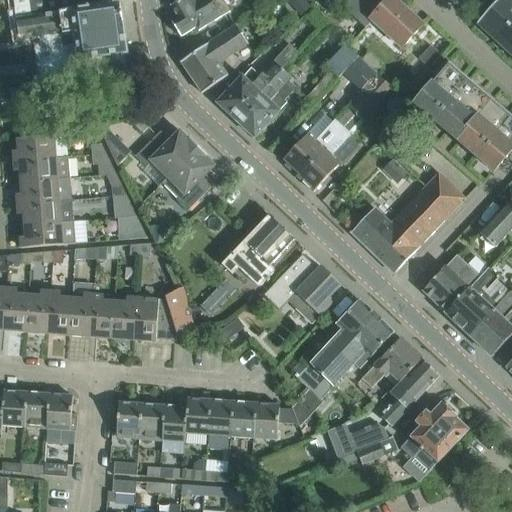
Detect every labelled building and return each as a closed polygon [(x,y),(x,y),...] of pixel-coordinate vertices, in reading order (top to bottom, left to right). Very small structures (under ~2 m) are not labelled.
[(128,54),(123,23),(124,23),(122,7),(121,7),(121,4),(95,7),(94,0),(14,0),(16,10),(20,41),(35,38),(42,86),(44,88),(108,79),(108,78),(130,75),(127,54),(128,54)] [(222,0),(181,0),(171,6),(178,18),(171,23),(181,38),(196,28),(199,32),(230,12),(222,0)] [(306,0),(288,0),(302,16),(313,8),(306,0)] [(423,26),(395,0),(387,0),(384,4),(378,0),(342,0),(340,3),(366,28),(373,21),(403,48),(423,26)] [(495,41),(511,23),(511,2),(509,0),(499,0),(477,24),(495,41)] [(511,56),(511,23),(495,41),(511,56)] [(212,72),(244,50),(230,29),(181,63),(202,94),(219,83),(212,72)] [(237,121),(282,74),(279,71),(297,53),(289,45),(259,77),(251,69),(239,81),(218,103),(221,106),(222,109),(225,112),(228,113),(237,121)] [(359,57),(347,46),(327,67),(331,72),(338,79),(359,57)] [(431,47),(419,60),(429,69),(441,56),(431,47)] [(511,116),(449,63),(427,89),(414,104),(494,172),(511,151),(511,116)] [(331,72),(303,103),(310,109),(338,79),(331,72)] [(276,115),(268,107),(276,98),(283,104),(294,91),(287,84),(290,81),(282,74),(237,121),(245,129),(246,131),(249,134),(252,135),(255,138),(276,115)] [(394,90),(386,82),(378,74),(358,96),(366,104),(376,93),(385,101),(394,90)] [(356,114),(344,127),(352,135),(385,101),(376,93),(366,104),(358,96),(348,107),(351,109),(356,114)] [(396,98),(385,110),(397,121),(408,109),(396,98)] [(142,118),(135,124),(143,133),(150,127),(142,118)] [(309,133),(284,160),(287,163),(285,166),(299,178),(338,136),(345,143),(349,138),(352,135),(344,127),(338,123),(335,120),(316,140),(309,133)] [(104,125),(98,125),(111,152),(117,165),(131,150),(121,141),(104,125)] [(57,158),(54,129),(22,132),(22,139),(17,140),(18,152),(13,152),(14,162),(69,158),(69,157),(57,158)] [(168,178),(199,147),(190,138),(188,140),(180,132),(167,145),(157,135),(136,157),(146,168),(152,162),(168,178)] [(338,136),(299,178),(314,193),(341,163),(333,156),(345,143),(338,136)] [(102,144),(92,145),(93,157),(107,156),(102,144)] [(201,179),(214,166),(206,158),(208,156),(199,147),(168,178),(184,194),(178,200),(189,210),(211,189),(201,179)] [(111,163),(107,156),(93,157),(94,165),(111,163)] [(70,180),(69,158),(14,162),(15,172),(20,172),(21,184),(70,180)] [(394,275),(466,200),(439,174),(391,224),(375,209),(352,233),(394,275)] [(72,202),(70,180),(21,184),(22,195),(16,195),(17,206),(72,202)] [(122,187),(112,187),(113,198),(127,197),(122,187)] [(74,223),(72,202),(17,206),(18,215),(23,214),(24,227),(74,223)] [(137,217),(130,202),(113,203),(115,219),(130,218),(137,217)] [(511,210),(506,204),(479,233),(483,236),(494,246),(511,226),(511,210)] [(270,266),(295,240),(270,216),(259,228),(255,224),(237,244),(240,247),(223,265),(231,273),(237,267),(261,290),(270,280),(268,278),(274,272),(274,270),(270,266)] [(137,217),(130,218),(131,240),(148,239),(137,217)] [(76,244),(74,223),(24,227),(25,238),(20,238),(21,249),(76,244)] [(151,244),(141,245),(140,258),(150,258),(151,244)] [(140,258),(141,245),(131,245),(131,258),(140,258)] [(118,246),(98,248),(97,258),(119,258),(118,246)] [(97,258),(98,248),(75,250),(75,261),(88,258),(97,258)] [(63,251),(55,252),(54,264),(64,265),(63,251)] [(54,264),(55,252),(33,254),(32,264),(54,264)] [(22,273),(21,263),(32,264),(33,254),(11,255),(9,272),(22,273)] [(0,271),(9,272),(11,255),(0,256),(0,271)] [(446,313),(480,277),(457,256),(446,267),(423,291),(446,313)] [(289,268),(272,286),(288,301),(313,325),(320,317),(334,302),(330,298),(341,286),(321,267),(305,283),(289,268)] [(494,311),(493,311),(477,295),(484,287),(488,290),(499,277),(489,268),(480,277),(446,313),(446,314),(470,337),(494,311)] [(91,338),(94,297),(95,285),(74,284),(73,300),(70,336),(91,338)] [(0,331),(5,331),(8,289),(0,288),(0,331)] [(27,333),(30,296),(17,295),(18,290),(8,289),(5,331),(27,333)] [(194,333),(189,310),(183,289),(166,297),(167,303),(178,336),(194,333)] [(511,335),(511,328),(503,320),(511,310),(511,290),(493,311),(494,311),(470,337),(492,357),(511,335)] [(48,335),(51,293),(43,293),(42,297),(30,296),(27,333),(48,335)] [(70,336),(73,300),(62,299),(62,294),(51,293),(48,335),(70,336)] [(113,340),(116,304),(105,303),(106,297),(94,297),(91,338),(113,340)] [(134,341),(137,300),(128,300),(128,305),(116,304),(113,340),(134,341)] [(178,336),(167,303),(137,300),(134,341),(156,343),(156,340),(177,342),(178,336)] [(322,375),(375,318),(377,316),(372,311),(371,311),(359,300),(325,336),(332,342),(298,377),(317,395),(329,382),(322,375)] [(361,369),(380,348),(395,333),(382,322),(383,321),(377,316),(375,318),(322,375),(329,382),(317,395),(322,401),(357,365),(361,369)] [(224,342),(240,331),(245,327),(238,319),(218,334),(224,342)] [(401,382),(422,360),(400,339),(387,354),(362,380),(372,389),(389,371),(401,382)] [(393,427),(426,391),(440,377),(422,360),(401,382),(399,385),(401,387),(398,390),(401,393),(380,415),(393,427)] [(26,428),(28,393),(5,392),(2,426),(3,426),(26,428)] [(49,429),(51,395),(28,393),(26,428),(49,429)] [(72,415),(73,396),(51,395),(49,429),(77,431),(78,415),(72,415)] [(207,436),(210,401),(210,396),(191,395),(191,399),(187,399),(184,434),(186,434),(207,436)] [(229,437),(232,402),(211,401),(211,397),(210,396),(210,401),(207,436),(229,437)] [(184,434),(187,399),(178,398),(177,407),(165,406),(162,441),(185,443),(186,434),(184,434)] [(251,439),(254,404),(232,402),(229,437),(251,439)] [(140,439),(142,405),(119,403),(116,438),(140,439)] [(275,441),(277,420),(296,422),(294,413),(279,412),(280,406),(254,404),(251,439),(275,441)] [(438,464),(468,431),(469,431),(456,419),(457,418),(456,417),(456,411),(449,405),(443,405),(442,404),(431,416),(427,412),(416,423),(421,427),(402,448),(414,459),(415,458),(430,472),(438,463),(438,464)] [(162,441),(165,406),(142,405),(140,439),(162,441)] [(378,423),(350,435),(357,452),(389,439),(384,428),(383,429),(382,427),(378,423)] [(393,437),(389,439),(357,452),(360,460),(363,466),(399,451),(393,437)] [(357,452),(340,459),(343,466),(360,460),(357,452)] [(23,474),(23,464),(9,463),(8,472),(23,474)] [(137,476),(138,464),(115,463),(114,474),(137,476)] [(34,465),(23,464),(23,474),(34,475),(34,465)] [(67,477),(68,465),(45,464),(44,475),(67,477)] [(160,478),(160,468),(148,467),(148,477),(160,478)] [(173,469),(160,468),(160,478),(173,479),(173,469)] [(205,481),(206,472),(193,471),(193,480),(205,481)] [(229,473),(206,472),(205,481),(228,483),(229,473)] [(257,474),(245,474),(244,488),(256,489),(257,474)] [(136,494),(136,482),(113,480),(112,493),(136,494)] [(159,492),(159,484),(147,483),(147,492),(159,492)] [(172,485),(159,484),(159,492),(171,493),(172,485)] [(204,496),(205,487),(192,486),(191,495),(204,496)] [(228,489),(205,487),(204,496),(227,497),(228,489)] [(256,499),(256,489),(244,488),(244,499),(256,499)]
